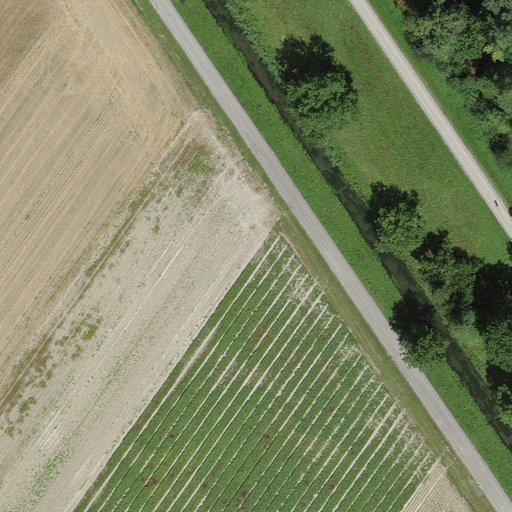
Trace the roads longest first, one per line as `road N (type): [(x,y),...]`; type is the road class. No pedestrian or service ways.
road 1 (track): [(502,511),(150,0)]
road 2 (track): [(369,0),(511,213)]
